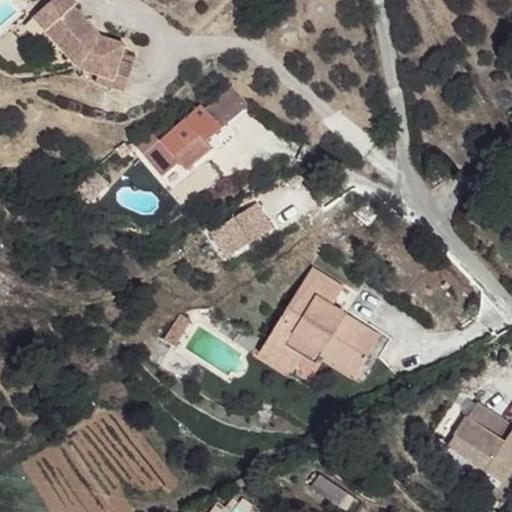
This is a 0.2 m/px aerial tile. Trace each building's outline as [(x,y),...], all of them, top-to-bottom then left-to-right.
[(72,0),(53,0),(46,7),(57,20),(49,28),(75,58),(71,62),(78,70),(98,76),(96,84),(124,93),(132,66),(120,62),(125,46),(100,38),(73,8),(76,5),(72,0)] [(46,7),(33,19),(71,62),(75,58),(49,28),(57,20),(46,7)] [(214,103),(231,128),(253,112),(235,88),(214,103)] [(179,162),(188,171),(212,150),(209,146),(223,133),(205,107),(173,131),(165,120),(138,143),(162,176),(179,162)] [(179,162),(162,176),(171,189),(189,173),(188,171),(179,162)] [(224,223),(215,245),(237,252),(246,229),(224,223)] [(311,261),(284,301),(358,361),(378,325),(333,297),(341,278),(311,261)] [(257,346),(288,365),(299,352),(310,356),(316,352),(350,371),(358,361),(284,301),(257,346)] [(511,432),(473,411),(455,441),(491,459),(511,432)] [(511,459),(511,431),(511,432),(491,459),(455,441),(448,449),(499,479),(511,459)] [(499,479),(448,449),(444,459),(493,488),(499,479)]
